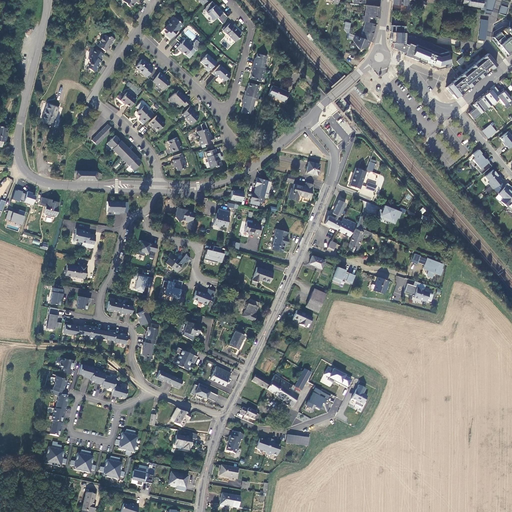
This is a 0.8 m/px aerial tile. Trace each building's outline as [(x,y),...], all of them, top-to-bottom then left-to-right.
[(484,10),(485,10),(486,6),(486,3),(482,2),(482,0),(467,0),(467,6),(481,8),(481,10),(484,10)] [(498,4),(490,1),(489,6),(486,6),(486,12),(488,12),(488,17),(493,19),(498,4)] [(217,18),(221,24),(227,18),(223,13),(221,14),(218,9),(212,2),(207,6),(210,9),(207,13),(214,21),(217,18)] [(364,16),(364,23),(365,24),(371,25),(371,19),(378,19),(379,9),(365,8),(365,14),(363,14),(363,15),(364,16)] [(510,12),(504,10),(502,18),(508,20),(510,12)] [(182,25),(172,16),(167,21),(170,23),(165,28),(169,32),(166,36),(169,39),(175,34),(175,33),(182,25)] [(480,19),(478,39),(486,40),(488,20),(480,19)] [(365,24),(360,39),(364,40),(369,42),(370,43),(376,26),(371,25),(365,24)] [(224,30),(234,41),(240,36),(236,31),(237,30),(234,27),(233,28),(230,25),(224,30)] [(405,27),(392,27),(391,34),(393,34),(393,38),(391,38),(391,44),(392,44),(392,49),(393,50),(400,52),(401,50),(406,52),(405,54),(411,57),(411,59),(425,65),(425,63),(432,65),(431,66),(437,69),(438,70),(444,68),(444,67),(451,65),(447,52),(414,38),(405,38),(405,27)] [(498,35),(491,40),(506,58),(511,52),(511,28),(508,32),(505,29),(501,33),(504,36),(501,39),(498,35)] [(109,38),(103,36),(99,41),(99,43),(97,46),(106,51),(108,49),(108,48),(110,44),(112,44),(115,40),(110,37),(109,38)] [(368,47),(368,46),(363,44),(364,40),(360,39),(353,36),(351,41),(357,49),(368,47)] [(191,48),(183,40),(175,49),(178,52),(179,51),(188,59),(200,46),(195,41),(192,44),(192,46),(191,48)] [(99,61),(103,55),(93,49),(90,55),(89,63),(90,68),(88,70),(94,74),(98,68),(97,67),(101,62),(99,61)] [(203,68),(207,72),(216,63),(206,54),(199,62),(204,67),(203,68)] [(458,77),(445,88),(454,99),(495,65),(490,58),(491,57),(489,55),(488,56),(486,54),(458,77)] [(267,58),(258,55),(255,62),(254,62),(252,68),(263,71),(267,58)] [(456,61),(460,65),(466,60),(462,56),(456,61)] [(145,79),(153,69),(149,66),(147,63),(143,60),(141,60),(134,68),(139,72),(141,75),(145,79)] [(229,75),(219,66),(212,73),(217,77),(217,76),(223,81),(229,75)] [(265,77),(267,72),(263,71),(252,68),(250,72),(252,73),(250,80),(261,84),(263,77),(265,77)] [(160,74),(153,82),(163,90),(169,83),(163,77),(160,74)] [(246,91),(245,91),(243,97),(254,100),(258,101),(259,96),(257,95),(259,88),(248,84),(246,91)] [(287,93),(272,86),(268,95),(283,102),(287,93)] [(470,114),(474,119),(499,99),(504,105),(511,99),(504,90),(503,91),(500,93),(495,87),(473,105),(477,109),(470,114)] [(124,105),(128,109),(135,101),(125,93),(118,102),(121,105),(124,105)] [(179,106),(183,109),(189,103),(183,97),(182,98),(178,93),(175,95),(174,94),(170,99),(169,102),(172,106),(176,106),(178,108),(179,106)] [(254,109),(252,107),(254,100),(243,97),(239,113),(252,117),(254,109)] [(58,109),(47,105),(42,122),(53,126),(58,109)] [(140,119),(143,123),(153,114),(149,110),(147,110),(143,106),(135,113),(140,118),(140,119)] [(191,125),(198,118),(190,111),(192,109),(190,107),(182,114),(185,117),(184,119),(191,125)] [(164,123),(157,116),(148,124),(155,131),(164,123)] [(201,131),(196,133),(198,141),(197,142),(198,147),(203,145),(204,146),(213,143),(211,137),(210,138),(209,135),(207,134),(203,123),(199,126),(201,131)] [(108,124),(92,140),(97,145),(113,129),(108,124)] [(488,138),(496,132),(490,125),(482,131),(488,138)] [(511,145),(511,138),(507,132),(499,139),(503,143),(502,144),(505,147),(506,146),(508,149),(511,145)] [(128,165),(130,167),(133,170),(142,162),(138,157),(137,158),(134,155),(130,152),(129,153),(126,150),(127,148),(118,139),(118,138),(115,135),(107,144),(112,149),(110,151),(112,152),(115,150),(127,162),(124,166),(126,167),(128,165)] [(180,149),(175,138),(167,142),(170,150),(169,151),(170,153),(180,149)] [(215,150),(205,153),(209,170),(222,167),(220,159),(218,160),(215,150)] [(184,169),(181,154),(172,157),(174,161),(172,162),(173,164),(172,168),(173,169),(174,169),(175,172),(184,169)] [(484,159),(479,154),(472,159),(476,165),(474,166),(481,174),(491,166),(485,158),(484,159)] [(374,160),(369,158),(365,170),(370,171),(374,160)] [(319,165),(308,162),(306,172),(317,175),(319,165)] [(365,171),(355,168),(349,185),(359,188),(365,171)] [(493,169),(484,176),(489,182),(488,183),(493,189),(503,180),(500,176),(499,177),(493,169)] [(102,179),(102,174),(100,173),(99,172),(77,171),(77,180),(97,181),(97,179),(102,179)] [(261,203),(266,180),(256,177),(254,183),(255,184),(253,194),(251,194),(249,200),(261,203)] [(511,185),(505,179),(495,190),(501,195),(497,199),(500,202),(501,201),(504,203),(506,202),(511,194),(511,189),(510,190),(508,188),(511,185)] [(309,198),(313,185),(305,183),(304,187),(294,184),(292,192),(290,191),(288,198),(297,200),(299,195),(309,198)] [(22,193),(22,191),(17,190),(17,191),(14,190),(11,199),(19,202),(19,200),(22,193)] [(241,201),(243,191),(240,191),(239,191),(234,190),(233,192),(231,192),(230,199),(241,201)] [(22,193),(19,200),(32,205),(35,196),(32,195),(32,193),(27,191),(26,194),(22,193)] [(45,206),(43,213),(44,214),(45,214),(45,215),(46,215),(47,216),(48,216),(49,216),(50,216),(51,217),(52,217),(53,217),(54,217),(56,217),(60,202),(54,201),(54,202),(51,202),(52,199),(42,197),(40,204),(45,206)] [(342,202),(337,200),(332,213),(337,216),(342,202)] [(125,202),(107,201),(107,211),(115,211),(114,214),(120,214),(120,212),(124,213),(125,202)] [(399,219),(401,212),(385,206),(383,211),(381,210),(378,217),(390,221),(390,222),(395,224),(397,218),(399,219)] [(193,230),(195,222),(193,221),(194,214),(193,212),(186,211),(187,208),(184,207),(183,208),(178,207),(176,213),(178,215),(176,218),(179,222),(182,219),(185,220),(186,221),(189,222),(188,229),(193,230)] [(10,221),(10,222),(22,225),(26,211),(19,210),(18,214),(15,213),(8,211),(5,220),(10,221)] [(226,226),(230,212),(220,210),(218,214),(216,213),(212,227),(219,229),(221,224),(226,226)] [(365,216),(360,214),(356,226),(364,230),(367,231),(369,225),(363,223),(365,216)] [(324,224),(335,230),(339,221),(328,216),(324,224)] [(342,223),(339,221),(335,230),(348,235),(354,223),(344,219),(342,223)] [(258,236),(260,225),(252,223),(252,224),(246,223),(244,231),(250,232),(249,234),(258,236)] [(85,246),(93,248),(96,236),(88,234),(89,233),(81,231),(81,229),(76,228),(74,239),(83,241),(86,242),(85,246)] [(288,232),(276,229),(274,235),(276,236),(272,250),(283,252),(285,244),(287,245),(288,239),(287,239),(288,232)] [(363,233),(355,230),(347,250),(351,251),(353,247),(357,249),(363,234),(370,237),(372,233),(367,231),(364,230),(363,233)] [(423,231),(422,236),(431,239),(433,234),(423,231)] [(151,244),(151,245),(147,244),(147,243),(140,241),(138,247),(135,246),(133,253),(144,256),(145,253),(149,254),(149,251),(156,253),(158,245),(151,244)] [(336,244),(330,241),(327,248),(333,251),(336,244)] [(219,262),(223,263),(226,254),(221,253),(222,248),(215,247),(214,251),(207,250),(205,260),(218,263),(219,262)] [(168,259),(166,263),(178,272),(184,262),(186,263),(190,257),(185,254),(184,256),(181,259),(179,257),(171,252),(167,258),(168,259)] [(443,265),(427,259),(426,259),(420,257),(420,256),(415,254),(411,262),(416,264),(417,262),(424,265),(423,269),(428,271),(426,275),(432,277),(433,273),(440,276),(442,270),(441,270),(443,265)] [(324,260),(312,256),(309,263),(321,268),(324,260)] [(86,274),(88,265),(80,263),(80,265),(76,264),(76,266),(68,264),(67,268),(66,268),(65,273),(81,276),(81,273),(86,274)] [(259,279),(270,282),(273,272),(256,267),(252,281),(257,283),(259,279)] [(332,281),(339,283),(341,279),(345,280),(345,282),(350,283),(353,274),(348,273),(347,274),(343,273),(344,270),(337,267),(332,281)] [(142,293),(144,287),(151,289),(154,279),(135,274),(134,279),(137,280),(135,289),(139,290),(138,292),(142,293)] [(405,279),(398,277),(394,292),(401,294),(405,279)] [(376,287),(375,291),(384,295),(390,283),(381,279),(377,287),(376,287)] [(175,280),(174,284),(164,282),(162,288),(167,289),(166,294),(174,296),(172,302),(178,304),(183,283),(175,280)] [(426,291),(408,284),(405,293),(413,296),(413,298),(425,302),(427,301),(430,294),(425,292),(426,291)] [(62,288),(51,286),(50,290),(51,290),(49,302),(59,304),(60,297),(61,297),(62,292),(61,292),(62,288)] [(318,312),(325,292),(313,288),(306,308),(318,312)] [(192,299),(206,304),(208,300),(211,302),(215,292),(208,289),(206,295),(195,291),(192,299)] [(90,298),(77,296),(77,300),(76,308),(85,310),(87,302),(90,303),(90,298)] [(259,304),(250,300),(243,316),(253,321),(256,316),(254,315),(259,304)] [(109,301),(107,310),(114,312),(114,310),(119,311),(121,304),(109,301)] [(133,306),(121,304),(119,311),(119,313),(126,314),(126,313),(131,314),(133,306)] [(46,328),(53,329),(54,327),(60,328),(61,323),(57,322),(58,316),(56,315),(58,309),(49,307),(48,314),(49,314),(46,328)] [(145,308),(136,313),(139,320),(138,320),(140,324),(150,320),(145,308)] [(308,316),(296,311),(292,321),(299,324),(298,326),(303,328),(308,316)] [(201,326),(191,322),(191,323),(186,321),(182,331),(181,334),(190,340),(192,334),(196,336),(198,330),(199,331),(201,326)] [(69,324),(64,323),(62,332),(76,335),(76,333),(77,325),(69,323),(69,324)] [(85,324),(84,326),(77,325),(76,333),(88,335),(90,325),(85,324)] [(101,337),(102,329),(95,328),(96,326),(90,325),(88,335),(101,337)] [(157,328),(148,326),(146,333),(145,332),(144,337),(146,337),(145,341),(153,343),(154,343),(156,334),(157,335),(158,328),(157,328)] [(113,340),(114,333),(115,330),(109,329),(109,331),(102,329),(101,337),(113,340)] [(121,334),(114,333),(113,340),(113,341),(125,343),(127,333),(121,332),(121,334)] [(244,336),(236,332),(229,345),(237,349),(244,336)] [(145,341),(144,341),(141,354),(150,356),(153,343),(145,341)] [(175,362),(174,363),(188,371),(191,366),(188,365),(188,364),(187,363),(188,361),(193,364),(197,357),(177,347),(175,352),(179,354),(175,362)] [(69,360),(64,359),(63,360),(61,360),(60,361),(59,363),(60,365),(59,367),(62,368),(60,372),(70,375),(71,370),(71,368),(73,368),(75,361),(69,359),(69,360)] [(93,368),(81,364),(78,374),(86,376),(86,377),(90,379),(92,370),(93,368)] [(328,365),(320,382),(330,387),(334,381),(348,388),(353,378),(328,365)] [(215,367),(213,371),(228,379),(230,375),(215,367)] [(104,373),(92,370),(90,379),(90,380),(97,382),(97,383),(101,384),(104,376),(104,373)] [(159,370),(155,379),(162,382),(163,380),(167,382),(170,376),(171,375),(159,370)] [(224,387),(228,379),(213,371),(209,379),(224,387)] [(250,382),(265,390),(269,383),(253,375),(250,382)] [(280,402),(291,408),(306,379),(300,375),(293,387),(291,385),(290,387),(272,377),(269,383),(265,390),(281,399),(280,402)] [(55,382),(53,390),(61,393),(63,389),(64,385),(65,379),(56,376),(54,382),(55,382)] [(101,384),(101,386),(105,388),(105,387),(113,389),(114,385),(116,379),(104,376),(101,384)] [(182,381),(170,376),(167,382),(167,383),(172,385),(172,386),(178,389),(182,381)] [(197,386),(194,385),(189,394),(193,396),(194,393),(197,395),(196,397),(200,398),(202,398),(205,399),(205,398),(214,402),(217,396),(205,390),(206,388),(198,384),(197,386)] [(357,384),(348,407),(361,412),(368,395),(364,394),(366,387),(357,384)] [(113,389),(111,395),(120,397),(121,396),(125,398),(127,389),(114,385),(113,389)] [(321,410),(330,396),(316,387),(305,405),(312,409),(314,405),(321,410)] [(67,398),(58,396),(55,410),(65,412),(67,403),(66,402),(67,398)] [(55,410),(54,409),(51,422),(53,422),(61,424),(63,416),(64,416),(65,412),(55,410)] [(256,416),(255,415),(247,413),(242,411),(241,414),(246,416),(245,419),(254,422),(257,424),(259,419),(256,417),(256,416)] [(191,417),(181,412),(175,424),(183,428),(187,421),(189,422),(191,417)] [(159,419),(152,418),(151,425),(157,427),(159,419)] [(61,424),(53,422),(50,435),(59,437),(60,432),(61,432),(62,424),(61,424)] [(126,433),(122,432),(121,440),(117,439),(116,444),(120,445),(119,448),(127,450),(126,454),(131,455),(132,451),(135,452),(139,436),(135,435),(136,431),(127,429),(126,433)] [(169,435),(177,437),(181,438),(182,433),(170,430),(169,435)] [(244,437),(233,433),(231,438),(230,438),(228,444),(229,445),(226,453),(235,456),(240,442),(242,442),(244,437)] [(196,441),(198,436),(191,435),(190,440),(181,438),(177,437),(176,442),(174,442),(173,446),(184,449),(183,452),(189,453),(192,440),(196,441)] [(309,438),(286,436),(286,444),(308,446),(309,438)] [(265,443),(259,441),(256,451),(259,452),(260,455),(263,454),(266,455),(266,456),(271,458),(272,456),(277,458),(280,448),(274,446),(275,443),(271,442),(267,440),(265,443)] [(52,448),(49,447),(47,456),(45,455),(44,460),(46,460),(45,464),(61,467),(62,463),(66,464),(67,460),(63,459),(65,451),(61,450),(62,446),(57,445),(58,443),(53,442),(52,448)] [(91,452),(82,450),(81,454),(78,454),(76,461),(72,461),(71,465),(75,466),(75,470),(91,473),(91,470),(96,470),(96,466),(92,465),(94,457),(91,456),(91,452)] [(111,456),(111,460),(107,460),(106,467),(101,467),(100,471),(105,472),(104,476),(120,479),(121,475),(125,476),(126,472),(122,471),(123,463),(120,462),(121,458),(111,456)] [(234,479),(236,468),(219,465),(217,475),(234,479)] [(154,470),(139,467),(137,473),(133,472),(131,480),(137,481),(136,486),(141,487),(142,482),(145,482),(145,483),(151,485),(154,470)] [(188,478),(171,474),(169,486),(178,487),(177,491),(185,493),(188,478)] [(242,483),(240,491),(247,492),(248,484),(242,483)] [(261,495),(266,496),(267,486),(263,485),(262,490),(259,490),(259,493),(262,493),(261,495)] [(86,491),(81,511),(94,511),(95,508),(91,507),(94,493),(86,491)] [(239,498),(220,496),(218,507),(223,507),(237,509),(239,498)] [(136,511),(138,506),(134,506),(134,504),(129,502),(128,505),(122,503),(119,511),(136,511)]
